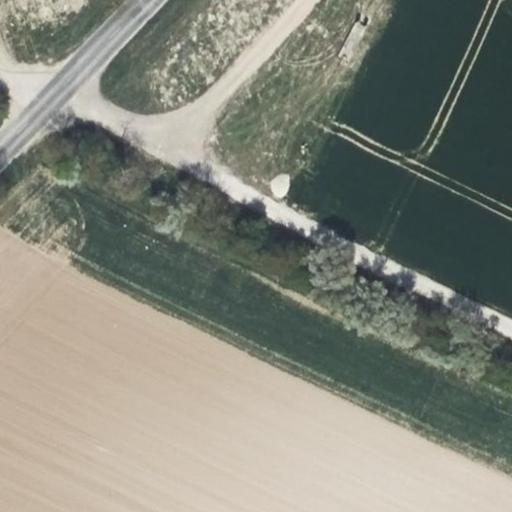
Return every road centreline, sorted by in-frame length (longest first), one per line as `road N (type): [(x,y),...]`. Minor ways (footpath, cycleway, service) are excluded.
road 1 (track): [(162,144),(511,320)]
road 2 (secondary): [(0,151),(148,0)]
